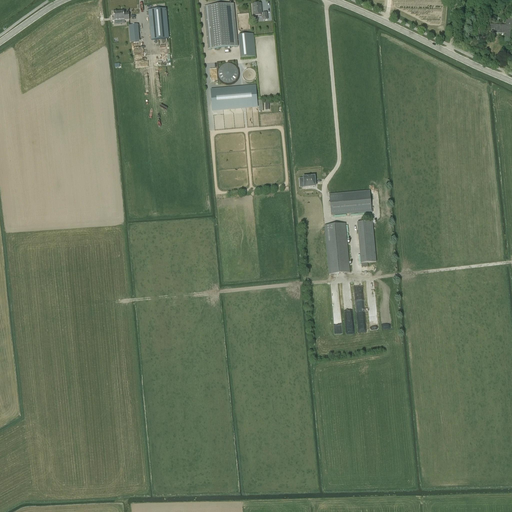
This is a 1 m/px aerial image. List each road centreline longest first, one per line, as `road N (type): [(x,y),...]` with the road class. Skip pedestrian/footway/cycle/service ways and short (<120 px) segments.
road 1 (track): [(218,291),(511,262)]
road 2 (secondary): [(333,0),(511,82)]
